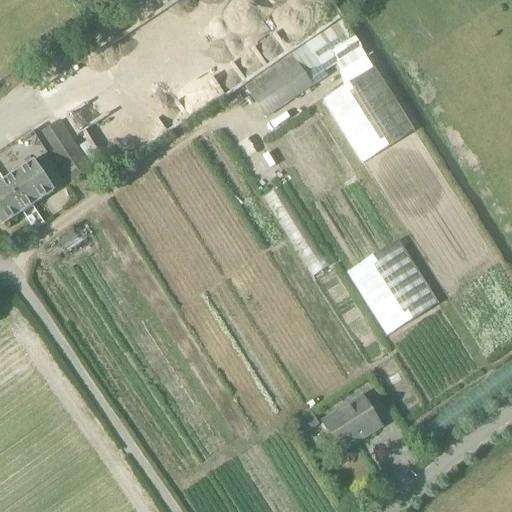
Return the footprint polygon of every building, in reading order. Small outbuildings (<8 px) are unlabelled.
[(326,77),(309,51),(314,48),(310,43),(244,87),(265,118),(326,77)] [(375,67),(325,98),(364,161),(414,129),(375,67)] [(78,132),(70,137),(59,122),(39,136),(70,182),(98,163),(78,132)] [(4,182),(24,212),(52,193),(33,163),(32,164),(18,143),(0,154),(0,177),(4,182)] [(4,182),(0,177),(0,227),(24,212),(4,182)] [(56,240),(67,256),(81,246),(71,230),(56,240)] [(399,240),(349,272),(387,333),(438,302),(399,240)] [(361,398),(323,423),(341,452),(380,428),(361,398)]
